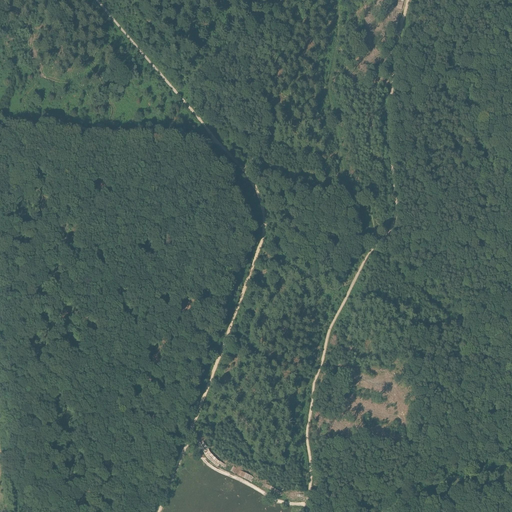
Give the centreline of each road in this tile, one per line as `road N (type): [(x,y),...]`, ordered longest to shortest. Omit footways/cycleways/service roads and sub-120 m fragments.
road 1 (track): [(158,511),(265,221),(255,189),(218,143)]
road 2 (track): [(375,245),(329,329),(314,381),(307,511)]
road 3 (track): [(375,245),(396,212),(391,99),(407,0)]
road 4 (track): [(218,143),(97,0)]
road 5 (track): [(186,441),(216,469),(281,502),(307,504)]
